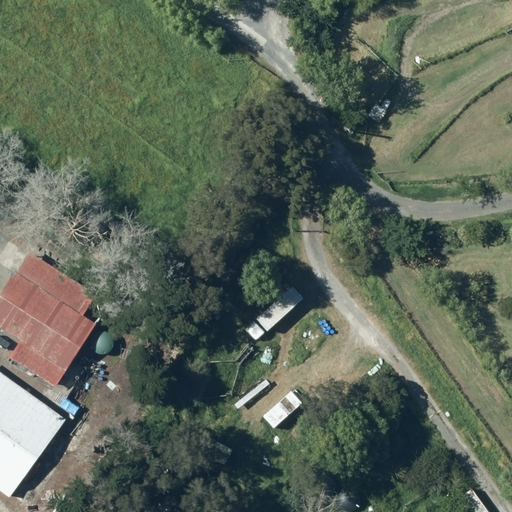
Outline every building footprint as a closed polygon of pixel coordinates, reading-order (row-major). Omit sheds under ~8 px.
[(377,103),(370,116),(382,122),(389,110),(377,103)] [(0,320),(29,339),(18,357),(62,385),(102,321),(22,271),(0,305),(0,320)] [(496,326),(485,326),(485,340),(496,340),(496,326)] [(33,411),(20,433),(62,458),(75,436),(33,411)] [(163,502),(159,511),(174,511),(176,506),(163,502)]
